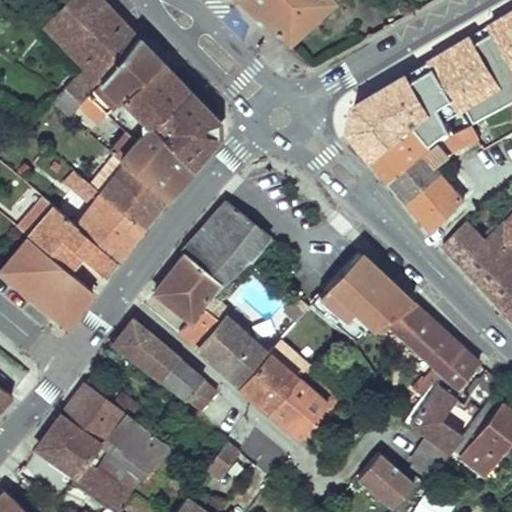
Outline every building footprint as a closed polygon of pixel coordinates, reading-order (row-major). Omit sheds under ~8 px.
[(86,70),(52,104),(68,117),(80,103),(81,101),(84,99),(86,96),(135,36),(101,0),(54,0),(54,1),(58,5),(41,24),(86,70)] [(237,0),(287,44),(335,2),(333,0),(237,0)] [(511,11),(498,20),(511,41),(511,11)] [(511,41),(498,20),(472,35),(493,71),(511,60),(511,41)] [(472,35),(431,58),(449,93),(493,71),(472,35)] [(135,36),(86,96),(104,114),(121,97),(139,80),(159,61),(135,36)] [(159,61),(139,80),(169,111),(205,150),(223,128),(211,116),(178,81),(159,61)] [(186,73),(178,81),(211,116),(219,107),(186,73)] [(121,97),(104,114),(127,134),(179,181),(193,165),(153,125),(121,97)] [(89,103),(84,99),(81,101),(80,103),(85,107),(89,103)] [(169,111),(153,125),(193,165),(195,161),(205,150),(169,111)] [(417,126),(418,127),(434,147),(448,136),(431,114),(417,126)] [(418,127),(375,160),(392,181),(425,154),(434,164),(479,141),(472,126),(448,136),(434,147),(418,127)] [(127,134),(109,153),(122,164),(123,163),(166,197),(179,181),(127,134)] [(425,154),(392,181),(434,231),(464,201),(445,176),(434,164),(425,154)] [(90,173),(83,180),(99,194),(140,229),(166,197),(123,163),(122,164),(104,186),(90,173)] [(23,164),(19,169),(24,173),(28,168),(23,164)] [(64,184),(74,172),(65,165),(55,176),(64,184)] [(74,172),(64,184),(90,206),(99,194),(83,180),(75,172),(74,172)] [(90,206),(75,224),(115,259),(140,229),(99,194),(90,206)] [(81,303),(114,261),(115,259),(75,224),(45,197),(18,228),(26,236),(0,267),(0,269),(57,317),(81,303)] [(183,250),(185,252),(220,281),(224,283),(248,261),(250,258),(268,234),(226,201),(183,250)] [(469,221),(446,245),(476,279),(501,305),(511,316),(511,232),(504,225),(489,241),(469,221)] [(189,319),(178,332),(196,348),(220,320),(201,305),(220,281),(185,252),(154,291),(189,319)] [(330,282),(311,302),(354,340),(358,337),(372,328),(385,320),(391,315),(412,303),(374,267),(369,263),(358,252),(330,282)] [(310,306),(297,295),(288,306),(284,311),(296,321),(310,306)] [(66,324),(81,303),(57,317),(66,324)] [(391,315),(385,320),(391,325),(410,343),(435,366),(424,378),(414,391),(421,397),(431,383),(438,374),(458,390),(478,363),(412,303),(391,315)] [(125,328),(114,343),(162,380),(180,358),(132,319),(125,328)] [(385,320),(372,328),(379,334),(391,325),(385,320)] [(278,342),(269,352),(296,377),(298,376),(301,373),(308,368),(279,341),(278,342)] [(255,367),(238,385),(242,389),(267,410),(294,379),(296,377),(269,352),(255,367)] [(180,358),(162,380),(200,410),(216,391),(180,358)] [(331,397),(301,373),(298,376),(296,377),(327,402),(331,397)] [(421,397),(404,420),(406,422),(427,437),(450,453),(453,448),(462,436),(440,418),(455,399),(453,394),(458,390),(438,374),(431,383),(421,397)] [(327,402),(296,377),(294,379),(267,410),(286,427),(298,437),(301,434),(326,403),(327,402)] [(57,421),(38,447),(77,476),(87,462),(93,466),(98,460),(93,456),(100,446),(109,436),(117,442),(151,469),(169,446),(168,446),(134,419),(113,403),(85,382),(57,421)] [(488,385),(468,412),(476,418),(491,396),(496,390),(488,385)] [(0,404),(10,394),(0,387),(0,404)] [(122,393),(113,403),(134,419),(142,408),(122,393)] [(326,403),(301,434),(310,441),(340,405),(331,397),(327,402),(326,403)] [(511,435),(511,408),(500,400),(459,454),(484,473),(511,435)] [(100,446),(108,452),(117,442),(109,436),(100,446)] [(450,453),(427,437),(410,460),(411,466),(406,474),(416,481),(426,488),(434,475),(450,453)] [(239,454),(227,445),(207,471),(219,479),(239,454)] [(149,511),(154,507),(147,501),(181,456),(169,446),(151,469),(139,486),(132,495),(130,498),(123,507),(129,511),(149,511)] [(108,452),(103,460),(122,474),(128,466),(108,452)] [(103,460),(96,469),(116,483),(122,474),(103,460)] [(77,476),(72,482),(107,507),(102,511),(87,511),(85,511),(84,511),(118,511),(123,507),(130,498),(132,495),(116,483),(96,469),(93,466),(87,462),(77,476)] [(122,474),(116,483),(132,495),(139,486),(122,474)] [(426,488),(409,511),(446,511),(459,493),(434,475),(426,488)] [(395,511),(409,511),(426,488),(416,481),(395,511)] [(0,496),(0,511),(27,511),(5,491),(0,496)] [(206,511),(186,497),(174,511),(206,511)]
